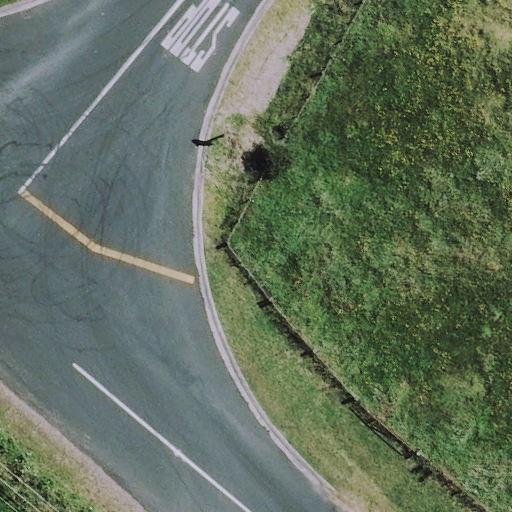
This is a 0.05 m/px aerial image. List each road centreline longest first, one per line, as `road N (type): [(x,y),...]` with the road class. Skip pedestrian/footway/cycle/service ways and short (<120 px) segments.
road 1 (unclassified): [(256,511),(0,299)]
road 2 (unclassified): [(0,219),(183,0)]
